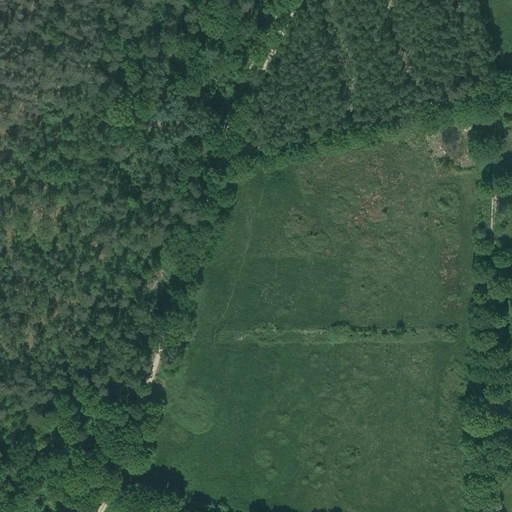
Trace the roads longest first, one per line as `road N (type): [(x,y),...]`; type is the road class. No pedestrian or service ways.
road 1 (track): [(487,511),(494,89)]
road 2 (track): [(102,505),(231,140)]
road 3 (track): [(511,85),(258,148),(231,140)]
road 4 (track): [(231,140),(297,0)]
